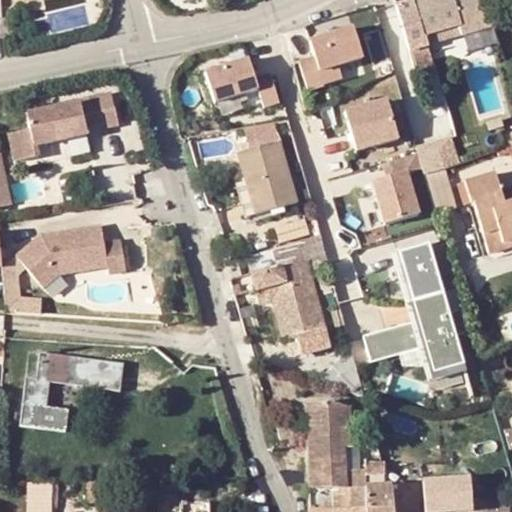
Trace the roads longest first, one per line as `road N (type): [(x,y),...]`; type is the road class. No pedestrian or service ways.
road 1 (residential): [(291,511),(160,56)]
road 2 (unknown): [(278,20),(361,308)]
road 3 (residential): [(160,56),(328,0)]
road 4 (residential): [(0,71),(160,56)]
